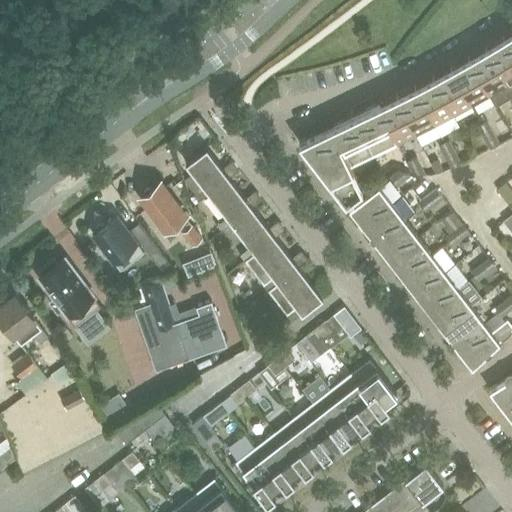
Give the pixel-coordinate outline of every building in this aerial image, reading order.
[(511,29),(502,35),(506,41),(511,50),(511,29)] [(489,51),(511,90),(511,50),(506,41),(502,35),(485,46),(489,51)] [(496,105),(511,95),(511,90),(489,51),(485,46),(467,56),(471,62),(490,94),(496,105)] [(450,66),(453,72),(471,104),(490,94),(471,62),(467,56),(450,66)] [(432,75),(435,81),(453,114),(471,104),(453,72),(450,66),(432,75)] [(434,124),(453,114),(435,81),(432,75),(414,85),(417,91),(434,124)] [(396,94),(399,100),(416,133),(421,144),(440,135),(434,124),(417,91),(414,85),(399,93),(396,94)] [(379,102),(382,108),(381,109),(397,143),(416,133),(399,100),(396,94),(379,102)] [(381,109),(382,108),(379,102),(354,114),(373,154),(397,143),(381,109)] [(373,154),(354,114),(330,126),(349,165),(350,165),(373,154)] [(476,125),(483,136),(492,131),(486,119),(476,125)] [(361,189),(350,165),(349,165),(330,126),(298,141),(345,202),(361,189)] [(492,131),(483,136),(489,147),(499,142),(492,131)] [(438,143),(444,155),(454,150),(448,138),(438,143)] [(208,192),(230,176),(206,146),(185,162),(203,185),(193,193),(198,200),(208,192)] [(454,150),(444,155),(450,166),(460,161),(454,150)] [(416,156),(406,161),(410,169),(425,173),(416,156)] [(410,174),(396,170),(390,175),(397,184),(410,174)] [(231,222),(253,206),(230,176),(208,192),(226,215),(216,223),(221,230),(231,222)] [(143,194),(140,196),(152,211),(149,213),(155,221),(158,220),(159,221),(165,229),(174,222),(182,232),(191,244),(192,245),(201,238),(199,236),(191,225),(184,216),(177,207),(178,206),(160,181),(151,188),(147,187),(143,190),(143,194)] [(378,184),(348,207),(362,224),(392,202),(378,184)] [(427,195),(434,203),(442,197),(436,188),(427,195)] [(434,203),(427,195),(418,201),(425,210),(434,203)] [(392,202),(362,224),(375,242),(405,219),(392,202)] [(253,206),(231,222),(250,245),(239,253),(244,259),(245,259),(275,235),(253,206)] [(95,231),(93,233),(103,247),(101,248),(107,257),(110,255),(120,269),(143,252),(128,231),(125,233),(114,217),(104,224),(100,224),(95,227),(95,231)] [(405,219),(375,242),(388,259),(418,236),(405,219)] [(144,246),(152,240),(138,221),(129,227),(144,246)] [(453,229),(460,237),(469,231),(462,222),(453,229)] [(460,237),(453,229),(445,235),(451,244),(460,237)] [(299,265),(275,235),(245,259),(263,282),(262,283),(267,289),(268,289),(299,265)] [(418,236),(388,259),(402,276),(431,253),(418,236)] [(204,253),(209,266),(215,264),(210,251),(204,253)] [(415,293),(445,270),(431,253),(402,276),(415,293)] [(480,263),(487,272),(495,265),(488,256),(480,263)] [(100,304),(71,266),(67,270),(59,260),(56,262),(53,258),(38,269),(41,273),(38,275),(54,296),(49,300),(57,311),(62,307),(75,323),(100,304)] [(478,278),(487,272),(480,263),(471,270),(478,278)] [(299,265),(268,289),(286,312),(285,313),(290,319),(300,311),(301,312),(322,296),(299,265)] [(445,270),(415,293),(428,310),(458,287),(445,270)] [(158,278),(141,284),(147,301),(157,328),(174,322),(158,278)] [(441,327),(471,304),(458,287),(428,310),(441,327)] [(39,340),(47,334),(15,292),(5,300),(3,297),(0,299),(0,316),(4,321),(2,323),(8,331),(10,329),(21,343),(34,333),(39,340)] [(511,307),(505,298),(494,306),(501,315),(511,307)] [(147,301),(134,306),(155,368),(227,342),(212,300),(197,305),(199,313),(174,322),(157,328),(147,301)] [(350,335),(361,327),(344,304),(333,313),(350,335)] [(471,304),(441,327),(454,344),(484,321),(471,304)] [(491,330),(484,321),(454,344),(471,366),(511,327),(511,323),(507,317),(491,330)] [(324,319),(315,327),(322,336),(332,329),(324,319)] [(322,336),(315,327),(305,334),(320,353),(330,346),(322,337),(322,336)] [(277,356),(285,365),(294,358),(286,349),(277,356)] [(12,364),(22,377),(38,365),(28,352),(12,364)] [(285,365),(277,356),(267,364),(275,373),(285,365)] [(376,406),(376,407),(380,412),(389,405),(384,400),(396,392),(369,356),(349,371),(376,406)] [(275,373),(267,364),(259,370),(273,389),(282,382),(275,373)] [(48,378),(38,365),(22,377),(16,381),(25,394),(48,378)] [(376,406),(349,371),(330,386),(357,421),(357,422),(361,427),(370,420),(365,415),(376,407),(376,406)] [(505,410),(511,404),(511,373),(488,388),(505,410)] [(239,386),(246,395),(256,388),(248,378),(239,386)] [(79,386),(60,396),(66,407),(85,397),(79,386)] [(246,395),(239,386),(229,393),(237,403),(246,395)] [(338,436),(342,442),(351,435),(346,429),(357,422),(357,421),(330,386),(311,401),(338,436)] [(135,415),(145,427),(164,412),(156,401),(135,415)] [(319,450),(319,451),(323,456),(332,449),(327,444),(338,436),(311,401),(292,415),(319,450)] [(191,421),(205,439),(216,431),(202,413),(191,421)] [(135,415),(115,428),(126,442),(145,427),(135,415)] [(300,465),(304,471),(313,464),(308,459),(319,451),(319,450),(292,415),(273,430),(300,465)] [(281,480),(285,485),(294,479),(289,473),(300,465),(273,430),(254,445),(281,480)] [(270,488),(281,480),(254,445),(235,460),(266,500),(275,493),(270,488)] [(9,446),(0,453),(0,467),(14,457),(9,446)] [(132,450),(122,457),(129,467),(139,460),(132,450)] [(374,500),(383,511),(404,511),(421,499),(421,500),(442,484),(425,461),(374,500)] [(94,479),(101,489),(111,482),(103,472),(94,479)] [(194,491),(209,511),(240,511),(241,511),(214,476),(194,491)] [(94,479),(84,487),(99,506),(109,498),(101,489),(94,479)] [(209,511),(194,491),(175,506),(179,511),(209,511)] [(383,511),(374,500),(359,511),(383,511)] [(56,509),(57,511),(73,511),(65,501),(56,509)]
